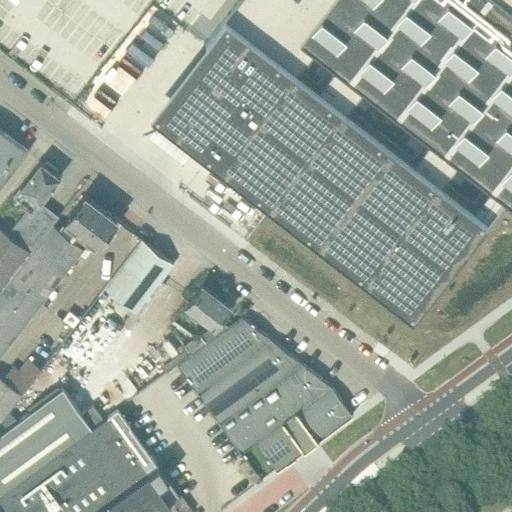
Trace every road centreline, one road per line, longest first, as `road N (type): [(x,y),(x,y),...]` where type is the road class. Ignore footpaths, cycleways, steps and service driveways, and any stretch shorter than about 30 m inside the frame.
road 1 (unclassified): [(424,415),(0,80)]
road 2 (tertiary): [(424,415),(308,511)]
road 3 (tertiary): [(336,511),(444,432)]
